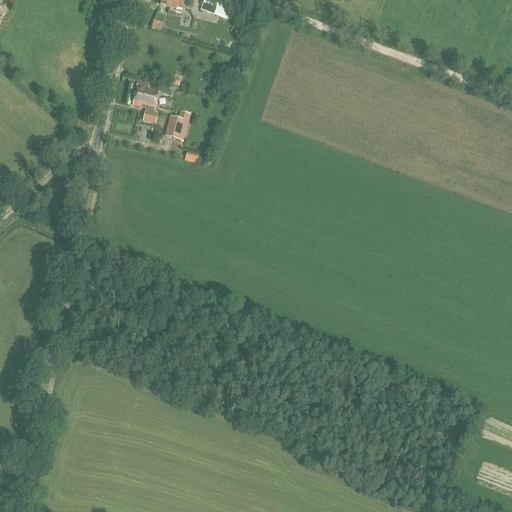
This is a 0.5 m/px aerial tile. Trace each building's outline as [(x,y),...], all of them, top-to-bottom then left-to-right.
[(160,6),(182,11),(184,0),(158,0),(157,5),(160,6)] [(205,0),(201,11),(209,14),(213,3),(205,0)] [(154,28),(164,31),(166,23),(156,20),(154,28)] [(168,84),(178,86),(180,80),(170,78),(168,84)] [(132,106),(146,109),(143,122),(156,125),(158,115),(154,114),(159,91),(148,89),(149,87),(137,84),(132,106)] [(167,138),(178,141),(181,142),(189,115),(181,113),(179,120),(172,118),(169,130),(167,138)] [(158,139),(159,132),(147,129),(146,137),(158,139)]
